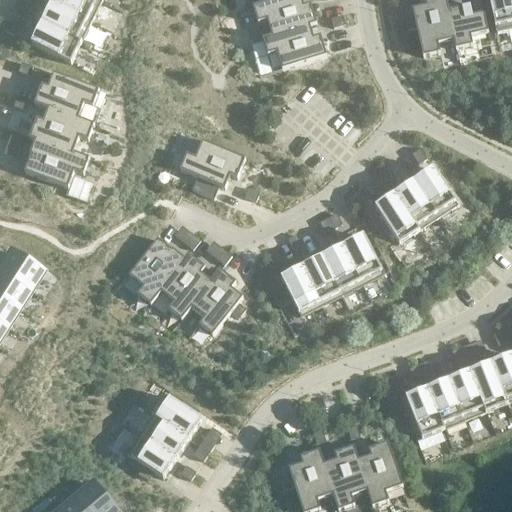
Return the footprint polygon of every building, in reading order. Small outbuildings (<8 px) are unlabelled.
[(102,5),(92,0),(54,0),(52,6),(92,25),(102,5)] [(288,0),(253,11),(258,26),(267,24),(272,39),(263,42),(263,43),(317,26),(311,7),(304,9),(300,0),(288,0)] [(267,0),(269,5),(253,10),(253,11),(288,0),(267,0)] [(414,19),(405,21),(407,33),(406,33),(407,33),(417,31),(423,60),(440,56),(438,47),(454,43),(456,53),(457,53),(445,0),(434,0),(425,2),(427,9),(412,12),(414,19)] [(488,36),(480,0),(458,0),(459,2),(447,5),(446,0),(445,0),(457,53),(473,49),(471,40),(488,36)] [(511,0),(488,0),(496,34),(511,30),(511,0)] [(92,25),(52,6),(42,26),(81,46),(92,25)] [(342,18),(330,22),(331,23),(333,31),(345,28),(342,19),(343,19),(342,18)] [(3,32),(3,33),(14,38),(14,37),(18,29),(7,24),(3,32)] [(42,26),(31,47),(71,67),(81,46),(42,26)] [(263,43),(268,59),(277,56),(282,72),(282,73),(327,60),(326,59),(321,39),(314,41),(310,29),(317,27),(317,26),(263,43)] [(478,57),(480,73),(491,72),(489,55),(478,57)] [(33,70),(22,66),(21,67),(18,75),(30,79),(33,71),(33,70)] [(48,91),(41,88),(35,107),(94,129),(94,128),(79,122),(84,107),(93,110),(99,94),(53,77),(48,91)] [(28,104),(17,100),(16,101),(17,101),(14,109),(25,113),(28,105),(28,104)] [(43,125),(37,122),(30,141),(89,163),(90,162),(74,156),(79,141),(88,144),(94,129),(35,107),(34,108),(48,113),(43,125)] [(269,132),(254,150),(281,173),(296,155),(269,132)] [(23,138),(12,134),(11,135),(12,135),(9,143),(20,147),(23,139),(23,138)] [(31,159),(25,176),(68,192),(74,175),(83,178),(89,163),(30,141),(29,142),(35,145),(30,159),(31,159)] [(187,158),(180,174),(197,181),(192,193),(214,203),(219,191),(225,193),(231,180),(237,182),(245,163),(203,145),(195,161),(187,158)] [(419,153),(412,157),(419,167),(426,163),(427,162),(420,152),(419,153)] [(396,182),(390,172),(382,177),(388,188),(389,187),(396,182)] [(434,172),(414,185),(438,222),(458,209),(434,172)] [(381,178),(374,183),(381,193),(388,188),(382,177),(381,178)] [(414,185),(395,197),(419,234),(438,222),(414,185)] [(245,200),(256,205),(256,204),(259,196),(249,192),(245,200)] [(395,197),(375,210),(399,247),(419,234),(395,197)] [(342,228),(337,217),(329,221),(328,221),(334,232),(342,228)] [(328,222),(320,226),(325,236),(333,232),(334,232),(328,221),(328,222)] [(193,238),(186,247),(193,253),(193,254),(201,244),(200,243),(200,244),(193,238)] [(288,242),(287,242),(293,253),(294,252),(301,248),(296,238),(288,242)] [(384,278),(364,239),(343,250),(363,289),(384,278)] [(143,290),(137,298),(150,308),(189,259),(189,258),(180,269),(170,261),(174,256),(158,243),(129,279),(143,290)] [(343,250),(322,260),(342,300),(363,289),(343,250)] [(224,253),(217,263),(224,268),(223,268),(224,269),(232,259),(231,259),(224,253)] [(0,268),(0,274),(33,295),(45,276),(12,255),(2,270),(0,268)] [(174,306),(168,313),(181,323),(220,274),(219,273),(210,285),(201,277),(205,271),(189,259),(150,308),(151,309),(161,296),(174,306)] [(322,260),(302,270),(322,310),(342,300),(322,260)] [(283,306),(283,307),(292,303),(301,321),(322,310),(302,270),(281,281),(286,292),(278,296),(283,306)] [(0,299),(21,314),(33,295),(0,274),(0,299)] [(192,311),(205,321),(199,328),(212,339),(231,316),(238,322),(239,321),(246,312),(238,307),(243,301),(231,292),(236,286),(220,274),(181,323),(182,324),(192,311)] [(0,325),(10,332),(21,314),(0,299),(0,325)] [(0,346),(10,332),(0,325),(0,346)] [(502,334),(494,337),(498,349),(507,345),(503,334),(502,334)] [(473,359),(469,348),(461,351),(460,351),(465,362),(473,359)] [(460,351),(452,355),(456,366),(464,362),(465,362),(460,351)] [(511,405),(511,358),(491,367),(508,407),(511,405)] [(431,376),(427,365),(418,368),(423,379),(431,376)] [(491,367),(470,375),(486,416),(508,407),(491,367)] [(418,368),(409,372),(414,383),(422,379),(422,380),(423,379),(418,368),(417,368),(418,368)] [(486,416),(470,375),(449,384),(465,424),(486,416)] [(465,424),(449,384),(428,392),(444,433),(465,424)] [(428,392),(406,401),(420,437),(441,429),(443,433),(444,433),(428,392)] [(202,424),(170,402),(157,421),(153,418),(152,419),(189,443),(202,424)] [(152,419),(140,438),(176,462),(189,443),(152,419)] [(348,431),(347,431),(348,435),(351,443),(352,442),(351,442),(360,439),(356,428),(348,431)] [(313,434),(313,435),(315,443),(316,446),(317,446),(326,443),(322,432),(314,435),(313,434)] [(130,460),(163,482),(176,462),(140,438),(139,439),(143,441),(130,460)] [(214,449),(204,442),(199,450),(209,457),(209,456),(214,449)] [(386,496),(403,490),(388,446),(368,453),(371,460),(359,464),(354,450),(353,450),(373,510),(389,505),(386,496)] [(199,450),(194,458),(204,464),(209,457),(199,450)] [(320,454),(319,454),(338,511),(345,511),(355,509),(352,500),(367,495),(372,511),(373,510),(353,450),(334,457),(336,463),(325,467),(320,454)] [(291,479),(282,482),(286,493),(285,493),(285,494),(295,490),(302,511),(320,511),(318,504),(333,499),(337,511),(338,511),(319,454),(300,461),(302,467),(289,472),(291,479)] [(186,470),(181,477),(191,483),(196,476),(197,476),(186,469),(186,470)] [(114,511),(93,487),(76,501),(85,511),(114,511)] [(85,511),(76,501),(62,511),(85,511)]
